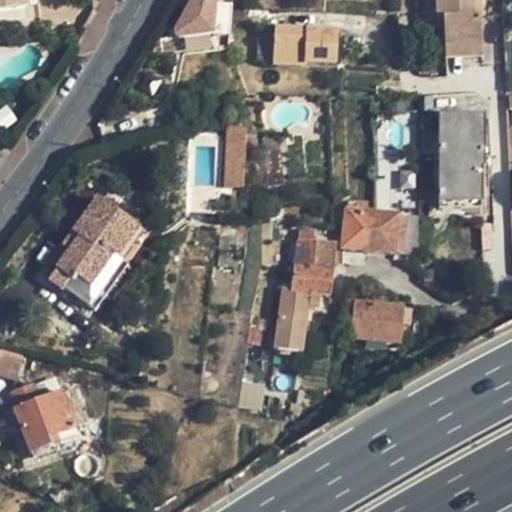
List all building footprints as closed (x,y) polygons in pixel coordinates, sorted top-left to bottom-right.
[(0,0),(0,27),(38,21),(35,0),(0,0)] [(199,0),(179,44),(180,45),(219,39),(220,8),(219,0),(199,0)] [(473,0),(436,0),(437,4),(446,3),(447,20),(448,47),(483,46),(481,17),(474,17),(473,0)] [(481,17),(480,0),(473,0),(474,17),(481,17)] [(437,4),(437,19),(447,20),(446,3),(437,4)] [(235,39),(236,8),(220,8),(219,39),(235,39)] [(447,20),(437,19),(439,53),(448,52),(448,47),(447,20)] [(340,35),(274,31),(271,66),(338,70),(340,35)] [(448,47),(448,52),(448,60),(483,59),(483,46),(448,47)] [(406,102),(388,102),(388,115),(405,114),(406,102)] [(485,159),(485,117),(440,117),(441,208),(490,208),(490,158),(485,159)] [(241,129),(228,130),(224,187),(243,187),(245,147),(241,129)] [(280,135),(258,136),(263,200),(284,197),(284,184),(269,185),(267,153),(281,152),(280,135)] [(269,185),(284,184),(281,152),(267,153),(269,185)] [(399,206),(417,208),(417,187),(399,187),(399,206)] [(49,281),(81,303),(115,257),(119,259),(140,230),(98,200),(72,234),(79,239),(69,253),(49,281)] [(368,204),(356,204),(356,206),(347,206),(343,248),(366,251),(373,215),(367,214),(368,204)] [(417,229),(417,208),(399,206),(399,228),(417,229)] [(397,217),(373,215),(366,251),(393,254),(397,217)] [(145,234),(140,230),(119,259),(115,257),(81,303),(89,309),(145,234)] [(299,231),(296,268),(333,273),(335,247),(316,245),(317,237),(315,237),(315,232),(299,231)] [(62,248),(69,253),(79,239),(72,234),(62,248)] [(220,250),(220,260),(236,261),(245,262),(247,239),(220,236),(219,250),(220,250)] [(236,261),(220,260),(219,270),(236,272),(236,261)] [(296,268),(295,275),(293,289),(293,291),(321,296),(329,297),(333,273),(296,268)] [(284,317),(308,328),(311,304),(320,304),(321,296),(293,291),(293,289),(287,288),(284,317)] [(351,338),(401,342),(401,341),(405,307),(354,303),(351,338)] [(260,314),(252,312),(251,314),(247,343),(266,347),(269,326),(266,325),(267,319),(260,318),(260,314)] [(305,353),(308,328),(284,317),(280,349),(305,353)] [(0,379),(15,384),(22,357),(1,351),(0,355),(0,379)] [(51,378),(32,385),(40,403),(59,395),(51,378)] [(265,384),(242,381),(239,406),(238,408),(261,411),(265,384)] [(48,440),(58,437),(58,436),(76,430),(75,428),(85,425),(73,390),(59,395),(40,403),(32,385),(11,393),(18,411),(14,412),(30,455),(51,447),(48,440)] [(60,444),(58,437),(48,440),(51,447),(60,444)]
